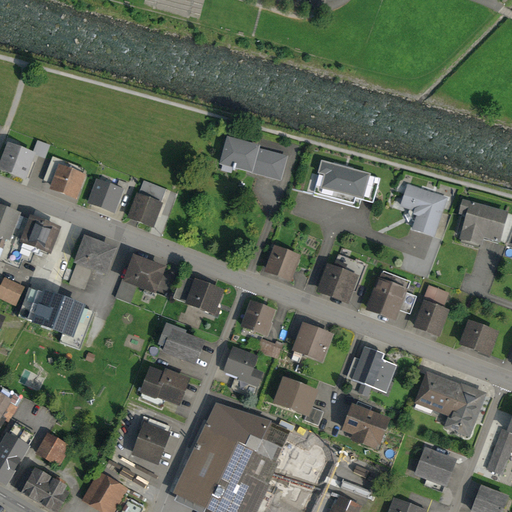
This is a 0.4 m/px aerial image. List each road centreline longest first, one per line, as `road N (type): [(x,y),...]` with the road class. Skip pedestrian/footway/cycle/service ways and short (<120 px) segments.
road 1 (residential): [(504,378),(246,282)]
road 2 (residential): [(246,282),(0,184)]
road 3 (residential): [(246,282),(153,511)]
road 4 (residential): [(454,511),(504,378)]
